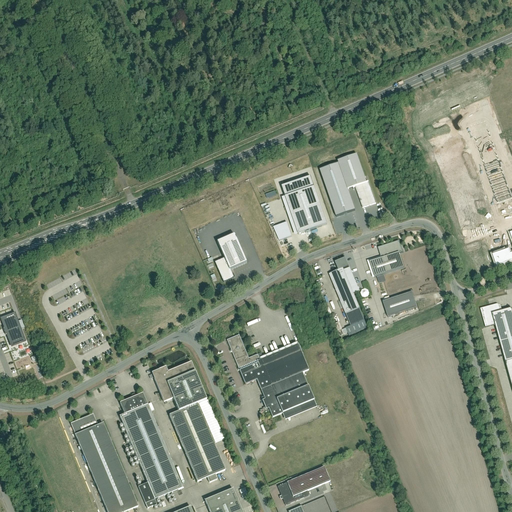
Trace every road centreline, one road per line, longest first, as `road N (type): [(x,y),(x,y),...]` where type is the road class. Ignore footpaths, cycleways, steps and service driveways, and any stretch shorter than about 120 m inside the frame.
road 1 (primary): [(511,39),(0,259)]
road 2 (residential): [(396,227),(294,265),(187,330)]
road 3 (residential): [(187,330),(52,403),(0,406)]
road 4 (unclassified): [(510,488),(456,297)]
road 5 (residential): [(268,511),(187,330)]
